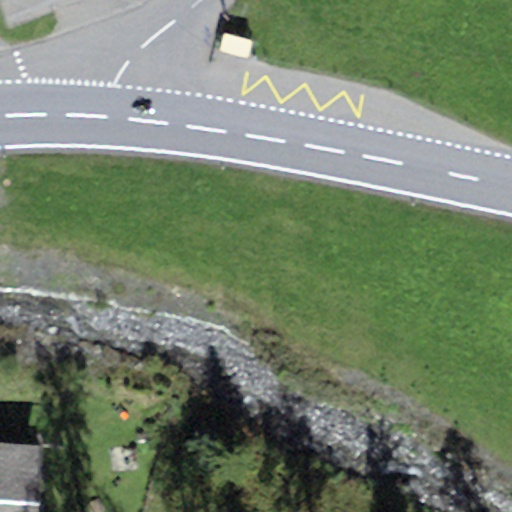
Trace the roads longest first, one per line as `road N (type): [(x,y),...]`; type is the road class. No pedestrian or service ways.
road 1 (primary): [(100,118),(293,142),(511,189)]
road 2 (residential): [(100,118),(129,60),(199,0)]
